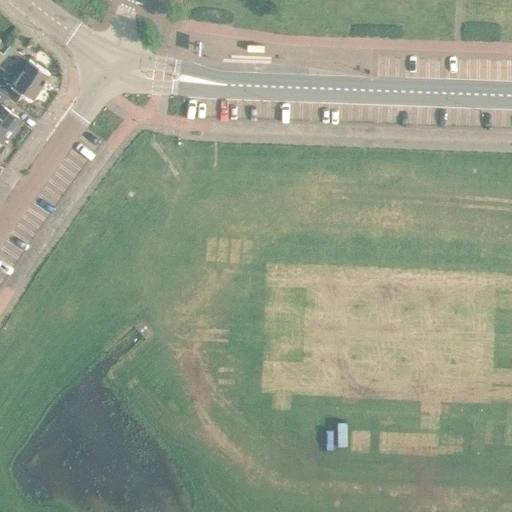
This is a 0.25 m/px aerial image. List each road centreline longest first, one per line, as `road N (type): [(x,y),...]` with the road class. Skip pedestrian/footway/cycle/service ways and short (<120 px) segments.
road 1 (secondary): [(511,95),(159,81),(114,64)]
road 2 (tertiary): [(0,231),(114,64)]
